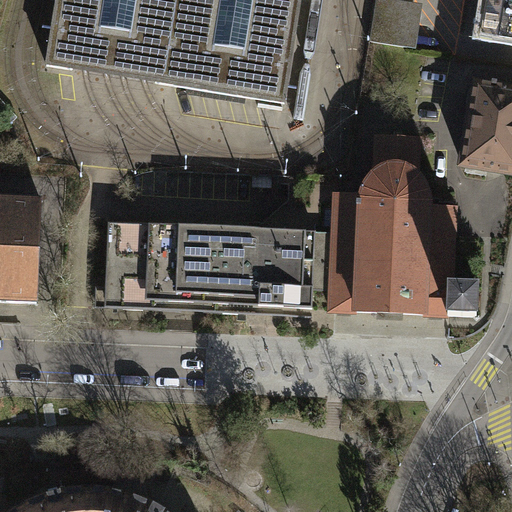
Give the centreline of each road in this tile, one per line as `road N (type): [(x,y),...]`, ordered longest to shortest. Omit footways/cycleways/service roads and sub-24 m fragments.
road 1 (residential): [(205,368),(0,360)]
road 2 (residential): [(511,330),(443,446)]
